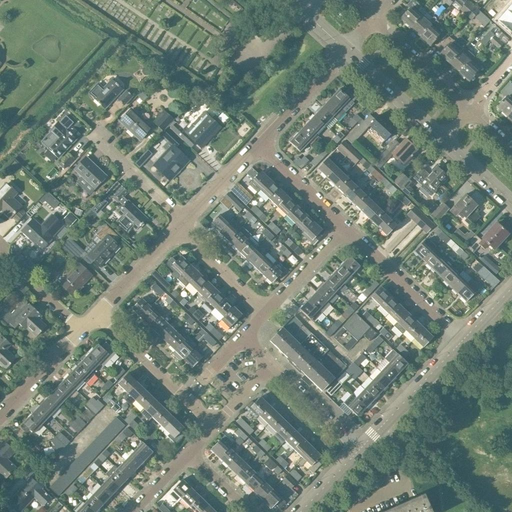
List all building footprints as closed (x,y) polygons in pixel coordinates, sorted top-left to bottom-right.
[(411,9),(402,19),(411,28),(426,12),(413,0),(412,0),(407,6),(411,9)] [(459,9),(467,16),(475,7),(468,0),(467,0),(463,4),(464,5),(459,9)] [(479,11),(475,7),(467,16),(472,21),(475,18),(482,24),(478,28),(481,31),(490,21),(479,11)] [(511,15),(506,11),(497,21),(511,34),(511,15)] [(426,12),(411,28),(421,37),(431,25),(436,21),(426,12)] [(431,25),(421,37),(431,46),(439,37),(443,40),(449,33),(442,26),(436,21),(431,25)] [(501,31),(495,37),(503,44),(507,39),(508,38),(501,31)] [(490,32),(486,37),(489,40),(498,49),(503,44),(495,37),(493,35),(490,32)] [(453,40),(440,55),(446,60),(450,64),(463,49),(457,44),(453,40)] [(450,64),(460,73),(470,61),(466,58),(471,53),(465,48),(463,49),(450,64)] [(470,61),(460,73),(469,82),(482,67),(473,59),(470,61)] [(96,87),(92,91),(92,93),(92,95),(95,98),(94,99),(104,109),(123,89),(112,79),(103,89),(100,87),(98,86),(96,87)] [(507,97),(497,107),(507,117),(511,111),(511,83),(511,82),(501,92),(507,97)] [(339,90),(330,99),(341,109),(345,113),(353,104),(352,103),(356,98),(348,89),(343,94),(339,90)] [(121,104),(123,106),(132,97),(126,91),(117,101),(121,104)] [(330,99),(322,108),(332,118),(333,117),(337,121),(345,113),(341,109),(330,99)] [(322,108),(313,116),(324,126),(332,118),(322,108)] [(132,109),(120,122),(140,140),(151,128),(132,109)] [(158,121),(155,124),(158,127),(162,131),(174,120),(164,110),(155,119),(158,121)] [(356,114),(351,119),(356,123),(361,118),(356,114)] [(369,115),(363,121),(369,126),(384,141),(395,130),(379,115),(374,120),(369,115)] [(65,116),(41,143),(57,158),(76,139),(66,130),(73,123),(65,116)] [(313,116),(305,125),(316,135),(324,126),(313,116)] [(199,118),(185,133),(189,137),(195,143),(201,148),(219,128),(220,126),(220,125),(214,119),(213,119),(211,120),(208,117),(203,122),(199,118)] [(352,128),(356,123),(351,119),(347,123),(352,128)] [(175,124),(171,129),(184,142),(189,137),(185,133),(175,124)] [(305,125),(297,134),(308,144),(316,135),(305,125)] [(356,129),(346,139),(352,145),(362,134),(356,129)] [(167,152),(154,166),(159,171),(159,173),(162,175),(164,175),(170,181),(171,181),(170,181),(176,175),(178,175),(180,172),(180,170),(184,166),(185,166),(189,161),(175,148),(178,144),(180,142),(169,131),(164,136),(169,141),(162,147),(167,152)] [(340,132),(335,137),(339,141),(344,136),(340,132)] [(308,144),(297,134),(289,143),(299,152),(308,144)] [(336,145),(339,141),(335,137),(331,141),(336,145)] [(405,139),(391,154),(403,165),(410,157),(411,158),(412,156),(417,150),(405,139)] [(348,154),(352,149),(343,141),(339,145),(348,154)] [(352,149),(348,154),(347,156),(350,158),(351,156),(353,158),(357,154),(352,149)] [(323,150),(319,154),(323,158),(327,154),(323,150)] [(385,150),(373,163),(379,169),(391,155),(385,150)] [(58,164),(64,169),(67,172),(76,161),(72,157),(68,153),(58,164)] [(323,158),(319,154),(311,163),(315,167),(323,158)] [(325,178),(339,164),(330,156),(317,169),(325,178)] [(86,157),(74,170),(79,174),(82,177),(78,183),(83,188),(88,183),(94,188),(106,176),(86,157)] [(141,157),(137,161),(142,166),(146,161),(141,157)] [(297,157),(293,162),(301,169),(308,161),(304,157),(300,160),(297,157)] [(366,170),(370,166),(361,157),(357,161),(362,165),(361,166),(366,170)] [(325,178),(334,186),(347,173),(339,164),(325,178)] [(413,178),(422,186),(421,186),(431,196),(435,191),(434,190),(446,177),(440,171),(441,170),(436,165),(431,171),(432,171),(429,175),(424,171),(422,169),(413,178)] [(366,170),(375,179),(379,174),(370,166),(366,170)] [(251,169),(242,177),(249,184),(249,185),(256,192),(258,192),(259,190),(260,191),(270,180),(261,171),(257,175),(251,169)] [(334,186),(343,195),(353,184),(356,181),(347,173),(334,186)] [(375,179),(384,187),(388,182),(379,174),(375,179)] [(260,191),(268,199),(278,188),(270,180),(260,191)] [(392,186),(388,182),(384,187),(388,191),(392,186)] [(117,183),(109,191),(113,195),(121,186),(119,184),(117,183)] [(7,184),(0,190),(0,210),(1,209),(10,218),(11,217),(17,222),(26,214),(19,208),(20,207),(11,198),(16,193),(7,184)] [(343,195),(351,203),(361,193),(353,184),(343,195)] [(123,186),(112,197),(118,203),(119,202),(123,206),(118,212),(123,217),(118,222),(127,232),(133,226),(137,230),(147,220),(128,201),(124,198),(123,197),(129,192),(123,186)] [(230,190),(241,201),(246,206),(250,201),(241,193),(241,192),(234,186),(230,190)] [(268,199),(277,207),(287,197),(278,188),(268,199)] [(47,192),(39,201),(42,203),(44,201),(53,209),(59,203),(47,192)] [(228,193),(224,197),(231,204),(239,212),(243,208),(235,200),(228,193)] [(351,203),(360,211),(370,201),(361,193),(351,203)] [(401,203),(405,198),(402,195),(397,200),(401,203)] [(465,217),(472,224),(479,217),(476,214),(479,210),(475,207),(476,206),(464,195),(449,211),(455,216),(459,212),(465,218),(465,217)] [(277,207),(286,216),(296,205),(287,197),(277,207)] [(102,198),(90,210),(96,215),(107,203),(102,198)] [(410,202),(405,198),(401,203),(406,207),(410,202)] [(360,211),(369,220),(379,209),(370,201),(360,211)] [(432,214),(437,220),(448,208),(442,203),(432,214)] [(254,214),(259,210),(254,205),(250,210),(254,214)] [(286,216),(294,224),(304,213),(296,205),(286,216)] [(411,220),(420,211),(415,206),(406,215),(411,220)] [(369,220),(377,228),(387,217),(379,209),(369,220)] [(263,214),(259,210),(254,214),(259,218),(263,214)] [(411,220),(416,224),(425,216),(420,211),(411,220)] [(248,221),(252,216),(248,212),(243,216),(248,221)] [(69,213),(62,221),(69,227),(76,220),(69,213)] [(294,224),(303,233),(313,222),(304,213),(294,224)] [(210,225),(219,234),(229,223),(220,215),(210,225)] [(62,226),(52,216),(40,228),(32,220),(21,231),(32,241),(34,240),(42,248),(51,238),(51,237),(62,226)] [(86,216),(82,221),(87,226),(92,221),(86,216)] [(257,220),(252,216),(248,221),(252,225),(257,220)] [(416,224),(421,229),(430,220),(425,216),(416,224)] [(396,226),(387,217),(377,228),(386,236),(396,226)] [(430,220),(421,229),(426,234),(434,225),(430,220)] [(272,231),(276,226),(271,222),(267,226),(272,231)] [(313,222),(303,233),(312,241),(322,230),(313,222)] [(219,234),(228,242),(238,232),(229,223),(219,234)] [(475,236),(465,246),(473,253),(480,246),(484,250),(488,245),(493,250),(508,234),(496,223),(482,239),(483,240),(481,241),(475,236)] [(280,231),(276,226),(272,231),(276,235),(280,231)] [(102,241),(87,256),(99,267),(119,247),(113,242),(117,238),(106,227),(102,231),(97,236),(102,241)] [(64,228),(57,236),(60,239),(68,231),(64,228)] [(266,237),(270,233),(265,228),(261,233),(266,237)] [(437,228),(433,232),(437,236),(442,241),(446,236),(441,232),(437,228)] [(228,242),(237,250),(246,240),(238,232),(228,242)] [(274,237),(270,233),(266,237),(270,241),(274,237)] [(447,243),(451,247),(455,244),(446,236),(442,241),(446,244),(447,243)] [(249,237),(246,240),(237,250),(245,259),(255,248),(258,245),(249,237)] [(69,238),(65,242),(82,259),(86,254),(69,238)] [(289,248),(293,243),(289,239),(284,243),(289,248)] [(432,250),(435,246),(431,242),(428,246),(424,241),(413,252),(422,261),(432,250)] [(82,259),(65,242),(60,247),(78,263),(81,261),(82,259)] [(301,252),(293,243),(289,248),(297,256),(301,252)] [(459,256),(463,252),(455,244),(451,247),(456,251),(455,252),(459,256)] [(278,250),(283,254),(287,250),(282,246),(278,250)] [(245,259),(254,267),(264,257),(255,248),(245,259)] [(287,250),(283,254),(287,258),(291,254),(287,250)] [(422,261),(431,269),(441,258),(432,250),(422,261)] [(463,252),(459,256),(464,261),(468,256),(469,254),(465,250),(463,252)] [(441,258),(431,269),(439,277),(450,267),(453,263),(445,255),(441,258)] [(172,259),(166,265),(173,273),(175,271),(179,276),(180,276),(190,265),(181,257),(175,262),(172,259)] [(254,267),(263,276),(272,265),(264,257),(254,267)] [(349,257),(340,266),(351,276),(359,267),(354,262),(349,257)] [(271,284),(281,274),(285,269),(276,260),(272,265),(263,276),(271,284)] [(473,269),(477,273),(483,267),(479,263),(473,269)] [(91,276),(79,265),(60,285),(71,296),(91,276)] [(188,284),(198,274),(190,265),(180,276),(179,276),(176,279),(185,287),(188,284)] [(340,266),(332,274),(342,284),(351,276),(340,266)] [(439,277),(448,286),(458,275),(450,267),(439,277)] [(477,273),(484,279),(490,273),(483,267),(477,273)] [(154,270),(150,275),(154,279),(159,275),(154,270)] [(188,284),(197,293),(207,282),(198,274),(188,284)] [(332,274),(324,283),(334,293),(338,289),(342,293),(347,288),(342,284),(332,274)] [(448,286),(457,294),(467,283),(458,275),(448,286)] [(374,281),(366,290),(370,294),(378,285),(374,281)] [(197,293),(206,301),(216,290),(207,282),(197,293)] [(324,283),(316,292),(330,306),(330,305),(326,302),(334,293),(324,283)] [(476,292),(467,283),(457,294),(466,303),(476,292)] [(151,288),(152,289),(160,297),(164,292),(155,284),(151,288)] [(379,306),(390,296),(380,287),(370,297),(379,306)] [(175,299),(179,294),(175,290),(170,294),(175,299)] [(216,290),(206,301),(203,304),(212,312),(214,309),(224,299),(216,290)] [(316,292),(307,301),(322,314),(330,306),(316,292)] [(183,298),(179,294),(175,299),(179,303),(183,298)] [(168,305),(173,301),(168,296),(164,301),(168,305)] [(379,306),(388,314),(398,304),(390,296),(379,306)] [(140,318),(150,307),(141,298),(131,309),(140,318)] [(224,299),(214,309),(223,317),(223,318),(233,307),(224,299)] [(5,320),(14,329),(18,325),(24,330),(26,328),(35,337),(45,327),(38,320),(41,317),(29,305),(28,306),(23,301),(5,320)] [(177,305),(173,301),(168,305),(173,309),(177,305)] [(299,310),(309,319),(313,323),(322,314),(307,301),(299,310)] [(354,302),(349,307),(354,311),(358,306),(354,302)] [(388,314),(397,323),(407,312),(398,304),(388,314)] [(192,315),(197,310),(196,311),(191,306),(187,311),(192,315)] [(140,318),(149,326),(159,315),(150,307),(140,318)] [(223,317),(220,320),(229,329),(242,315),(233,307),(223,318),(223,317)] [(349,307),(345,311),(350,315),(354,311),(349,307)] [(203,315),(197,310),(192,315),(198,321),(203,315)] [(366,319),(370,315),(366,311),(362,315),(366,319)] [(397,323),(393,326),(402,335),(405,331),(415,321),(407,312),(397,323)] [(186,322),(190,318),(185,313),(181,317),(186,322)] [(355,314),(342,327),(345,330),(352,337),(357,341),(362,336),(361,335),(369,327),(355,314)] [(167,324),(159,315),(149,326),(157,335),(167,324)] [(342,315),(333,325),(337,329),(346,319),(342,315)] [(375,320),(370,315),(366,319),(371,324),(375,320)] [(279,350),(302,325),(293,317),(269,341),(279,350)] [(194,322),(190,318),(186,322),(190,326),(194,322)] [(405,331),(414,339),(424,329),(415,321),(405,331)] [(337,329),(333,325),(332,325),(329,322),(321,330),(329,338),(337,329)] [(157,335),(166,343),(176,332),(167,324),(157,335)] [(205,328),(209,332),(213,328),(209,324),(205,328)] [(279,350),(287,358),(311,334),(302,325),(279,350)] [(361,335),(362,336),(369,342),(376,334),(369,327),(361,335)] [(213,328),(209,332),(218,340),(222,336),(213,328)] [(384,336),(387,332),(383,328),(379,332),(384,336)] [(433,337),(424,329),(414,339),(422,348),(433,337)] [(199,334),(203,338),(207,334),(203,330),(199,334)] [(166,343),(174,351),(185,341),(176,332),(166,343)] [(392,336),(387,332),(384,336),(388,341),(392,336)] [(207,334),(203,338),(212,347),(216,343),(207,334)] [(287,358),(296,367),(319,342),(311,334),(287,358)] [(10,344),(0,335),(0,363),(5,369),(15,358),(5,349),(10,344)] [(511,335),(490,360),(511,379),(511,335)] [(174,351),(183,360),(193,349),(185,341),(174,351)] [(370,346),(374,350),(378,345),(374,341),(370,346)] [(89,353),(99,363),(100,363),(103,367),(117,352),(106,342),(101,347),(98,344),(89,353)] [(296,367),(304,375),(328,351),(319,342),(296,367)] [(396,349),(401,353),(404,349),(400,345),(396,349)] [(370,354),(374,350),(370,346),(366,350),(370,354)] [(193,349),(183,360),(192,368),(205,354),(200,349),(196,352),(193,349)] [(404,349),(401,353),(405,357),(409,353),(404,349)] [(392,350),(384,359),(388,363),(398,373),(407,364),(396,354),(392,350)] [(304,375),(313,383),(337,359),(328,351),(304,375)] [(89,353),(81,362),(91,372),(99,363),(89,353)] [(362,354),(353,363),(357,367),(362,363),(362,362),(366,358),(362,354)] [(345,367),(337,359),(313,383),(321,391),(345,367)] [(81,362),(73,371),(83,381),(86,384),(95,375),(91,372),(81,362)] [(357,367),(353,363),(349,367),(353,371),(357,367)] [(388,363),(380,372),(390,382),(398,373),(388,363)] [(112,376),(117,380),(125,372),(121,367),(112,376)] [(73,371),(64,380),(75,390),(83,381),(73,371)] [(345,372),(337,381),(341,385),(349,376),(345,372)] [(380,372),(371,380),(382,390),(390,382),(380,372)] [(127,393),(137,382),(128,373),(118,384),(127,393)] [(112,376),(104,384),(109,389),(117,380),(112,376)] [(64,380),(56,388),(67,398),(69,401),(77,392),(75,390),(64,380)] [(371,380),(363,389),(374,399),(382,390),(371,380)] [(341,385),(337,381),(332,385),(337,389),(341,385)] [(127,393),(122,397),(130,406),(135,401),(145,391),(137,382),(127,393)] [(109,389),(104,384),(100,389),(104,393),(109,389)] [(56,388),(48,397),(59,407),(67,398),(56,388)] [(363,389),(355,398),(365,408),(374,399),(363,389)] [(135,401),(144,409),(154,399),(145,391),(135,401)] [(351,394),(343,403),(346,407),(357,417),(365,408),(355,398),(351,394)] [(48,397),(40,406),(50,416),(59,407),(48,397)] [(88,402),(98,412),(104,406),(98,400),(97,401),(92,397),(88,402)] [(259,416),(269,406),(260,397),(254,403),(251,401),(244,408),(256,419),(259,416)] [(162,407),(154,399),(144,409),(140,413),(149,421),(152,418),(152,417),(162,407)] [(111,408),(115,404),(111,400),(107,404),(111,408)] [(94,416),(98,412),(88,402),(84,406),(94,416)] [(119,408),(115,404),(111,408),(115,412),(119,408)] [(40,406),(32,414),(42,424),(50,416),(40,406)] [(259,416),(268,425),(278,414),(269,406),(259,416)] [(152,418),(160,426),(170,416),(162,407),(152,417),(152,418)] [(129,425),(133,421),(137,416),(132,411),(124,420),(129,425)] [(22,428),(21,428),(34,440),(38,436),(34,433),(42,424),(32,414),(23,423),(25,425),(22,428)] [(268,425),(276,433),(286,422),(278,414),(268,425)] [(511,432),(492,414),(450,460),(474,482),(511,439),(511,432)] [(75,415),(72,419),(79,425),(82,429),(87,424),(83,420),(82,419),(81,420),(75,415)] [(170,416),(160,426),(169,434),(167,436),(175,444),(183,436),(179,433),(183,428),(170,416)] [(112,421),(121,429),(125,425),(116,417),(112,421)] [(236,422),(245,431),(249,427),(240,418),(236,422)] [(82,429),(79,425),(72,419),(67,424),(77,434),(82,429)] [(112,421),(108,425),(117,434),(121,429),(112,421)] [(276,433),(285,441),(295,430),(286,422),(276,433)] [(108,425),(104,429),(113,438),(117,434),(108,425)] [(127,428),(118,437),(122,441),(126,437),(128,438),(132,434),(127,428)] [(104,429),(100,433),(109,442),(113,438),(104,429)] [(239,437),(243,433),(239,429),(235,433),(239,437)] [(285,441),(294,449),(304,439),(295,430),(285,441)] [(59,432),(55,437),(62,443),(65,446),(70,441),(67,438),(65,437),(59,432)] [(100,433),(96,437),(105,446),(109,442),(100,433)] [(145,441),(150,437),(145,433),(141,437),(145,441)] [(150,437),(145,441),(155,450),(157,448),(158,449),(162,445),(152,435),(150,437)] [(219,458),(229,448),(233,444),(224,435),(210,449),(219,458)] [(65,446),(62,443),(55,437),(51,441),(61,451),(65,446)] [(96,437),(92,442),(101,450),(105,446),(96,437)] [(122,441),(118,437),(114,441),(118,445),(122,441)] [(262,447),(266,443),(262,439),(258,443),(262,447)] [(294,449),(302,457),(312,447),(304,439),(294,449)] [(92,442),(88,446),(97,454),(101,450),(92,442)] [(133,451),(144,461),(153,452),(142,442),(133,451)] [(14,451),(6,443),(0,449),(0,474),(5,479),(16,468),(7,460),(14,451)] [(271,448),(266,443),(262,447),(267,452),(271,448)] [(88,446),(84,450),(93,458),(97,454),(88,446)] [(256,454),(260,450),(255,446),(251,450),(256,454)] [(312,447),(302,457),(311,466),(308,469),(312,473),(321,465),(316,460),(321,455),(312,447)] [(219,458),(227,466),(237,456),(229,448),(219,458)] [(84,450),(81,454),(90,462),(93,458),(84,450)] [(106,450),(102,454),(106,458),(110,454),(106,450)] [(264,454),(260,450),(256,454),(260,458),(264,454)] [(133,451),(125,460),(136,470),(144,461),(133,451)] [(81,454),(77,458),(86,467),(90,462),(81,454)] [(106,458),(102,454),(97,459),(102,463),(106,458)] [(279,464),(284,460),(279,455),(275,460),(279,464)] [(227,466),(236,475),(246,464),(237,456),(227,466)] [(77,458),(73,462),(82,471),(86,467),(77,458)] [(276,465),(268,458),(263,464),(270,471),(276,465)] [(125,460),(117,468),(128,478),(136,470),(125,460)] [(288,464),(284,460),(279,464),(284,469),(288,464)] [(73,462),(69,466),(78,475),(82,471),(73,462)] [(236,475),(245,483),(255,473),(246,464),(236,475)] [(69,466),(65,471),(74,479),(78,475),(69,466)] [(282,471),(277,466),(273,471),(278,475),(282,471)] [(31,467),(21,477),(26,482),(35,471),(31,467)] [(89,467),(85,471),(90,475),(94,471),(89,467)] [(119,487),(128,478),(117,468),(109,477),(108,476),(119,487)] [(293,469),(289,474),(297,481),(301,477),(293,469)] [(65,471),(61,475),(70,483),(74,479),(65,471)] [(90,475),(85,471),(81,476),(85,481),(90,475)] [(245,483),(254,492),(264,481),(255,473),(245,483)] [(61,475),(57,479),(66,487),(70,483),(61,475)] [(111,496),(119,487),(108,476),(104,480),(105,481),(100,486),(111,496)] [(295,484),(286,476),(283,480),(291,488),(295,484)] [(39,477),(35,481),(32,478),(8,503),(18,511),(19,511),(34,496),(43,505),(50,497),(52,495),(47,490),(44,486),(45,486),(39,477)] [(57,479),(53,483),(62,491),(66,487),(57,479)] [(181,499),(191,488),(182,479),(168,494),(177,502),(181,498),(181,499)] [(254,492),(262,500),(272,489),(264,481),(254,492)] [(58,496),(62,491),(53,483),(49,487),(58,496)] [(73,484),(69,488),(74,493),(78,489),(73,484)] [(100,486),(92,494),(103,505),(111,496),(100,486)] [(74,493),(69,488),(65,493),(69,498),(74,493)] [(181,499),(190,507),(200,497),(191,488),(181,499)] [(272,489),(262,500),(271,508),(275,504),(279,508),(285,502),(272,489)] [(92,494),(84,503),(93,511),(95,511),(103,505),(92,494)] [(430,511),(423,495),(383,511),(430,511)] [(190,507),(195,511),(201,511),(208,505),(200,497),(190,507)] [(93,511),(84,503),(81,500),(73,509),(75,511),(93,511)] [(61,511),(65,509),(63,507),(62,506),(58,502),(48,511),(61,511)]
